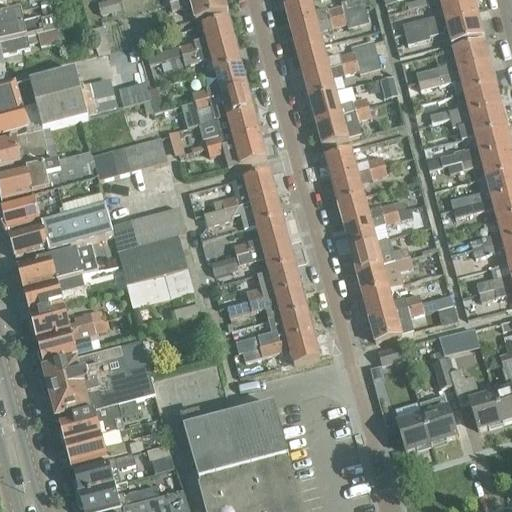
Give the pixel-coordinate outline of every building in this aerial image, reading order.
[(222,0),(191,0),(169,6),(172,15),(188,11),(187,7),(191,6),(196,24),(227,16),(222,0)] [(285,11),(292,34),(366,14),(362,0),(340,6),(341,10),(328,14),(327,12),(316,15),(312,3),(285,11)] [(401,29),(403,37),(477,19),(472,0),(461,0),(441,5),(445,21),(441,23),(440,18),(401,29)] [(118,2),(99,6),(101,18),(121,14),(118,2)] [(0,23),(0,48),(63,33),(60,20),(55,22),(52,7),(40,10),(43,23),(26,27),(22,14),(2,19),(3,22),(0,23)] [(292,34),(298,56),(325,49),(324,46),(321,36),(347,29),(348,33),(370,27),(366,14),(292,34)] [(477,19),(403,37),(406,49),(429,43),(428,40),(444,35),(443,33),(448,31),(452,48),(483,40),(477,19)] [(149,69),(182,60),(235,46),(229,22),(202,29),(206,42),(194,45),(194,47),(163,55),(163,57),(148,62),(149,69)] [(91,34),(98,58),(110,55),(103,30),(91,34)] [(63,33),(0,48),(0,73),(6,72),(2,59),(26,53),(25,48),(40,44),(42,49),(66,43),(63,33)] [(211,62),(215,76),(241,69),(235,46),(182,60),(185,69),(211,62)] [(437,74),(439,82),(490,70),(484,46),(454,55),(458,72),(454,73),(454,70),(437,74)] [(298,56),(304,79),(379,60),(376,47),(353,53),(354,57),(341,60),(341,58),(328,61),(325,49),(298,56)] [(304,79),(310,102),(337,95),(334,83),(360,76),(361,79),(382,74),(379,60),(304,79)] [(192,97),(194,106),(248,92),(241,69),(215,76),(219,90),(192,97)] [(460,81),(465,98),(496,91),(490,70),(439,82),(420,87),(422,95),(458,86),(457,82),(460,81)] [(0,145),(51,132),(88,122),(75,74),(17,90),(16,88),(0,91),(0,145)] [(451,125),(501,112),(496,91),(465,98),(469,115),(466,116),(465,113),(430,121),(432,129),(451,125)] [(194,106),(197,115),(196,115),(200,129),(215,125),(254,115),(248,92),(194,106)] [(310,102),(317,125),(370,112),(367,102),(341,109),(337,95),(310,102)] [(370,112),(317,125),(323,150),(362,140),(358,126),(373,122),(370,112)] [(460,144),(507,133),(501,112),(451,125),(453,133),(458,132),(461,143),(460,144)] [(205,143),(207,152),(260,138),(254,115),(215,125),(219,139),(205,143)] [(0,180),(59,165),(51,132),(0,145),(0,180)] [(454,161),(440,165),(442,173),(448,171),(448,170),(511,154),(511,152),(507,133),(475,141),(479,154),(463,159),(463,156),(454,159),(454,161)] [(260,138),(207,152),(209,161),(224,157),(228,172),(266,161),(260,138)] [(161,143),(148,146),(154,170),(167,167),(161,143)] [(148,146),(136,149),(143,174),(154,170),(148,146)] [(136,149),(124,153),(131,177),(143,174),(136,149)] [(124,153),(112,156),(118,180),(131,177),(124,153)] [(326,161),(333,184),(386,170),(383,160),(357,167),(353,154),(326,161)] [(479,168),(482,167),(486,183),(511,176),(511,154),(448,170),(448,171),(450,180),(480,172),(479,168)] [(118,180),(112,156),(93,161),(99,185),(118,180)] [(91,186),(98,185),(90,157),(59,165),(0,180),(0,210),(2,210),(35,202),(52,197),(91,186)] [(333,184),(339,207),(366,200),(362,187),(388,180),(386,170),(333,184)] [(221,204),(223,214),(277,199),(271,176),(232,187),(236,200),(221,204)] [(452,207),(454,214),(511,199),(511,176),(486,183),(476,185),(480,199),(452,207)] [(244,233),(257,230),(283,222),(277,199),(223,214),(204,219),(207,233),(232,226),(231,221),(240,219),(244,233)] [(493,209),(497,225),(511,221),(511,199),(454,214),(456,223),(491,214),(490,210),(493,209)] [(339,207),(345,231),(411,213),(409,205),(370,215),(366,200),(339,207)] [(41,224),(35,202),(2,210),(4,219),(2,222),(4,229),(8,232),(41,224)] [(105,212),(10,237),(9,238),(16,262),(111,236),(105,212)] [(174,243),(179,241),(179,239),(186,237),(180,213),(167,216),(174,243)] [(345,231),(352,253),(378,246),(375,232),(413,222),(411,213),(345,231)] [(167,216),(155,219),(162,246),(174,243),(167,216)] [(155,219),(143,222),(150,249),(153,248),(162,246),(155,219)] [(471,246),(473,254),(511,244),(511,221),(497,225),(502,242),(498,243),(497,239),(471,246)] [(143,222),(131,226),(138,252),(139,251),(148,285),(162,281),(156,257),(153,248),(150,249),(143,222)] [(233,250),(236,260),(289,246),(283,222),(257,230),(260,243),(233,250)] [(118,255),(121,267),(124,277),(127,290),(148,285),(139,251),(138,252),(131,226),(111,231),(118,255)] [(156,257),(182,250),(179,241),(174,243),(162,246),(153,248),(156,257)] [(352,253),(358,276),(384,269),(411,261),(408,251),(393,255),(390,243),(378,246),(352,253)] [(504,252),(508,268),(511,266),(511,244),(473,254),(476,263),(502,257),(501,252),(504,252)] [(266,262),(269,275),(295,268),(289,246),(236,260),(239,269),(266,262)] [(23,291),(24,293),(98,273),(92,249),(17,269),(18,271),(15,272),(20,291),(23,291)] [(162,281),(188,274),(182,250),(156,257),(162,281)] [(211,267),(214,280),(238,274),(235,261),(211,267)] [(358,276),(364,299),(391,292),(390,291),(404,288),(400,274),(413,271),(411,261),(384,269),(358,276)] [(493,284),(477,288),(480,298),(511,289),(511,266),(508,268),(511,279),(493,284)] [(261,292),(246,296),(249,306),(302,291),(295,268),(269,275),(257,278),(261,292)] [(162,281),(148,285),(127,290),(133,314),(194,297),(188,274),(162,281)] [(80,278),(24,293),(27,305),(25,307),(27,316),(31,317),(32,320),(64,311),(61,298),(84,292),(80,278)] [(511,289),(480,298),(482,306),(511,297),(511,289)] [(267,315),(270,325),(308,314),(302,291),(249,306),(228,312),(231,325),(267,315)] [(423,308),(421,300),(395,307),(391,292),(364,299),(370,322),(423,308)] [(453,310),(450,301),(423,308),(370,322),(377,345),(403,338),(399,324),(426,317),(453,310)] [(174,314),(177,326),(201,320),(198,308),(174,314)] [(37,345),(93,329),(91,319),(74,324),(75,329),(69,331),(64,311),(32,320),(31,320),(28,324),(31,333),(35,334),(37,345)] [(240,358),(261,352),(314,337),(308,314),(270,325),(273,337),(237,347),(240,358)] [(108,325),(93,329),(37,345),(40,353),(38,356),(40,364),(45,367),(93,355),(89,341),(111,336),(108,325)] [(504,336),(511,334),(511,326),(502,329),(504,336)] [(314,337),(261,352),(264,362),(290,355),(293,368),(320,361),(314,337)] [(511,348),(507,350),(509,359),(500,362),(504,374),(502,374),(508,394),(494,398),(503,429),(511,425),(511,348)] [(43,373),(50,398),(146,372),(141,355),(124,360),(122,352),(43,373)] [(380,359),(382,370),(406,364),(403,352),(380,359)] [(451,378),(447,363),(445,363),(443,357),(432,360),(442,394),(454,390),(455,390),(451,378)] [(407,368),(383,374),(386,386),(402,382),(410,411),(418,410),(407,368)] [(57,427),(60,426),(118,410),(126,408),(129,407),(136,406),(153,401),(146,372),(50,398),(57,427)] [(455,390),(454,390),(460,410),(470,407),(478,435),(488,432),(488,433),(503,429),(494,398),(481,402),(475,382),(467,384),(464,374),(451,378),(455,390)] [(421,409),(423,420),(424,420),(433,450),(447,445),(447,444),(456,441),(445,402),(421,409)] [(129,407),(126,408),(128,419),(138,417),(136,406),(129,407)] [(302,511),(275,408),(184,433),(200,488),(198,488),(204,511),(302,511)] [(65,447),(66,449),(102,440),(116,436),(113,425),(122,422),(118,410),(60,426),(62,435),(60,437),(62,446),(65,447)] [(424,420),(423,420),(398,427),(406,456),(416,454),(416,455),(433,450),(424,420)] [(102,440),(66,449),(66,450),(64,453),(66,462),(70,463),(72,472),(127,458),(124,448),(105,453),(102,440)] [(130,449),(133,457),(147,453),(145,445),(130,449)] [(175,472),(172,462),(170,451),(148,457),(150,467),(161,464),(164,475),(175,472)] [(73,488),(76,500),(115,490),(112,479),(119,476),(119,474),(135,469),(132,460),(73,476),(76,485),(73,488)] [(447,496),(435,503),(440,511),(451,511),(468,503),(455,478),(441,485),(447,496)] [(115,490),(76,500),(79,511),(81,511),(121,511),(145,506),(161,502),(158,491),(125,500),(125,497),(117,499),(115,490)] [(145,506),(121,511),(187,511),(182,496),(161,502),(145,506)]
